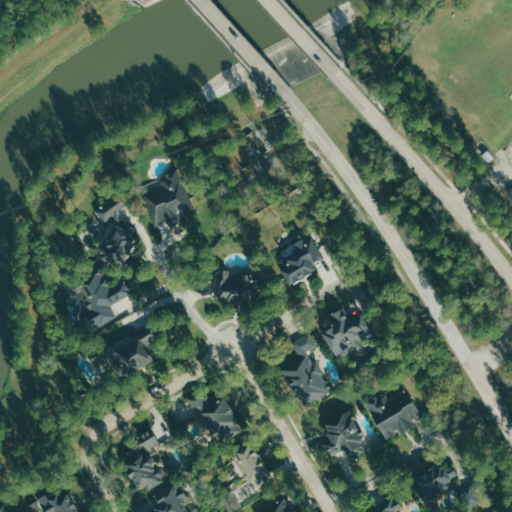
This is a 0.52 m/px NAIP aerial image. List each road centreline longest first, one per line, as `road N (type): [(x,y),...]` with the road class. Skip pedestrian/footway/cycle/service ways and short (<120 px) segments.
road 1 (secondary): [(283,89),(344,165),(511,433)]
road 2 (secondary): [(511,278),(332,67)]
road 3 (residential): [(332,511),(231,346),(161,386)]
road 4 (residential): [(161,386),(89,440),(91,466),(117,511)]
